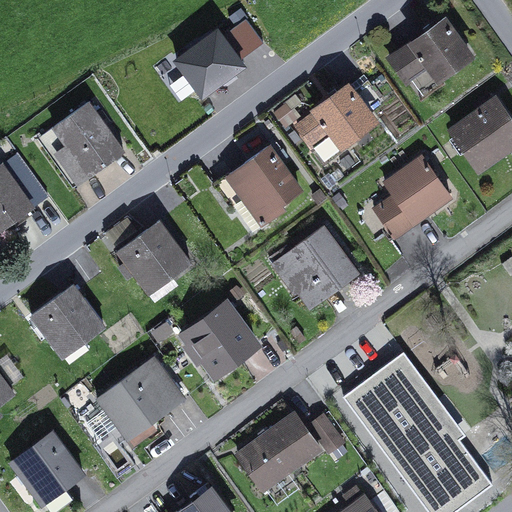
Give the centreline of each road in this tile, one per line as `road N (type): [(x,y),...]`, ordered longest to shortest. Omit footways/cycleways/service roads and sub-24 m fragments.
road 1 (residential): [(107,511),(511,210)]
road 2 (residential): [(394,0),(0,291)]
